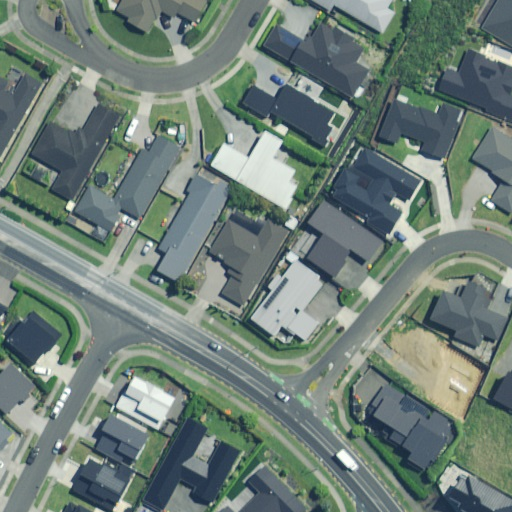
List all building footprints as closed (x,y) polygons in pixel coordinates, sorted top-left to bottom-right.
[(208,3),(203,0),(123,0),(117,10),(131,19),(129,21),(148,33),(162,11),(175,19),(179,14),(195,24),(208,3)] [(311,0),(331,11),(335,5),(383,33),(394,14),(387,9),(392,0),(311,0)] [(511,0),(498,0),(494,8),(489,4),(479,20),(485,23),(482,28),(511,45),(511,0)] [(355,40),(324,22),(310,45),(278,26),(266,47),(353,99),(370,72),(356,64),(365,50),(353,44),(355,40)] [(448,69),(440,90),(487,108),(486,111),(511,121),(511,96),(510,96),(511,91),(511,81),(511,82),(511,81),(511,66),(469,50),(459,74),(448,69)] [(0,161),(43,85),(26,75),(14,98),(4,92),(9,84),(0,78),(0,161)] [(335,115),(288,86),(279,101),(255,87),(245,105),(268,119),(271,114),(324,146),(334,130),(328,126),(335,115)] [(420,109),(396,99),(381,138),(397,144),(402,133),(426,142),(423,151),(444,159),(459,123),(456,122),(461,111),(444,104),(440,115),(420,107),(420,109)] [(123,116),(101,103),(85,130),(81,128),(76,136),(52,122),(33,155),(64,173),(54,190),(73,201),(123,116)] [(511,140),(494,129),(474,161),(506,181),(492,203),(511,215),(511,140)] [(283,142),(267,132),(251,160),(225,144),(212,166),(285,209),(298,187),(289,182),(296,172),(274,159),(283,142)] [(180,148),(160,137),(150,154),(143,150),(115,200),(90,187),(76,213),(111,233),(124,211),(140,220),(180,148)] [(421,182),(366,149),(352,173),(345,169),(334,189),(338,191),(334,198),(370,218),(367,222),(390,235),(403,213),(389,205),(396,194),(410,202),(421,182)] [(214,186),(197,176),(188,192),(190,194),(159,249),(168,254),(158,271),(178,282),(231,188),(217,180),(214,186)] [(383,242),(324,202),(308,225),(324,235),(308,259),(336,278),(346,264),(344,262),(351,251),(369,262),(383,242)] [(287,232),(268,221),(264,229),(235,212),(211,254),(233,267),(229,274),(234,277),(223,295),(244,308),(287,232)] [(290,214),(284,225),(294,231),(300,221),(290,214)] [(274,338),(280,329),(292,338),(293,336),(304,344),(318,324),(302,313),(324,283),(292,260),(249,320),(274,338)] [(443,293),(430,322),(456,333),(455,336),(479,347),(484,336),(497,342),(507,319),(487,310),(491,301),(483,298),(486,290),(469,283),(461,300),(443,293)] [(0,327),(13,305),(0,297),(0,327)] [(63,335),(35,312),(9,343),(37,367),(63,335)] [(43,383),(19,360),(0,378),(0,397),(14,411),(27,397),(28,398),(43,383)] [(511,377),(508,375),(495,400),(511,409),(511,377)] [(161,393),(134,379),(126,393),(125,392),(116,409),(157,430),(173,401),(161,395),(161,393)] [(405,396),(387,385),(368,416),(387,427),(381,437),(411,455),(408,460),(426,471),(451,430),(445,426),(448,421),(435,414),(430,423),(400,405),(405,396)] [(18,430),(0,411),(0,447),(2,445),(6,449),(14,441),(11,438),(18,430)] [(148,437),(109,417),(101,433),(104,435),(96,450),(121,463),(123,458),(134,464),(148,437)] [(187,419),(143,501),(163,511),(180,480),(196,488),(193,494),(212,504),(239,453),(221,443),(208,466),(192,458),(207,430),(187,419)] [(117,473),(90,459),(73,491),(89,500),(112,511),(134,471),(121,465),(117,473)] [(231,511),(227,508),(222,511),(302,511),(305,509),(264,468),(249,483),(260,494),(241,511),(231,511)] [(511,511),(511,501),(469,479),(466,485),(461,482),(451,501),(462,507),(459,511),(511,511)]
